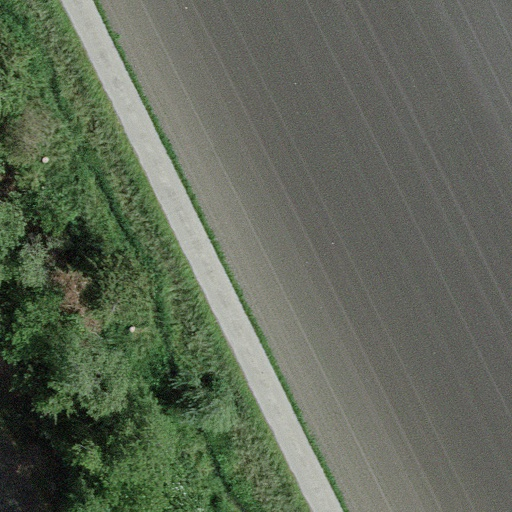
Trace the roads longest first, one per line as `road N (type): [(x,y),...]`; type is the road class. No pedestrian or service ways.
road 1 (unclassified): [(65,0),(316,511)]
road 2 (track): [(0,390),(59,511)]
